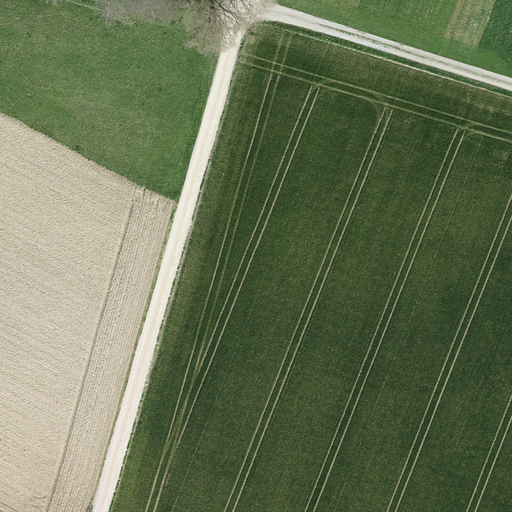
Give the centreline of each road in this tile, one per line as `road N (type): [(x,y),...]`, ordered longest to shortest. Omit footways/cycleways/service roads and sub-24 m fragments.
road 1 (track): [(100,511),(241,0)]
road 2 (track): [(511,96),(238,14)]
